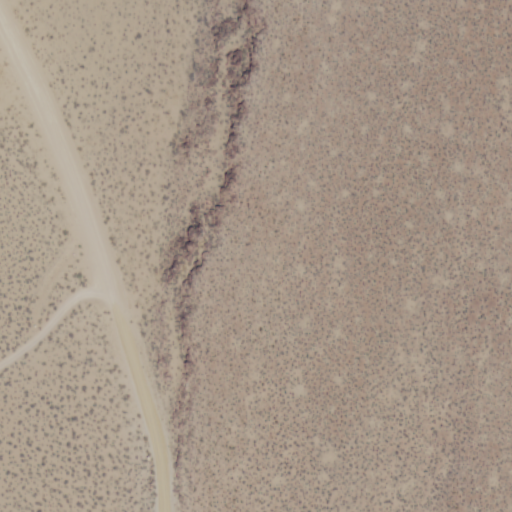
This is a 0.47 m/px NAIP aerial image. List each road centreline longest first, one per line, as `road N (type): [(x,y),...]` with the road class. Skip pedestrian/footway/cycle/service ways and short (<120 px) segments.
road 1 (residential): [(0,9),(57,130),(159,458),(161,511)]
road 2 (track): [(0,361),(66,302),(106,294)]
